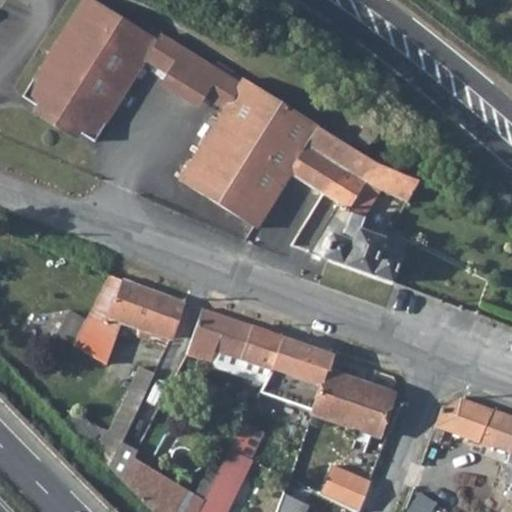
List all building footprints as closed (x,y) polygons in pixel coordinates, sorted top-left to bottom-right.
[(146,59),(160,68),(174,42),(161,34),(158,39),(96,0),(82,0),(23,95),(38,104),(43,108),(39,115),(55,125),(59,118),(82,132),(95,141),(146,59)] [(242,85),(174,42),(160,68),(167,73),(206,97),(227,110),(182,181),(254,226),(288,173),(323,194),(352,148),(349,146),(317,126),(245,81),(242,85)] [(206,97),(167,73),(161,83),(199,107),(206,97)] [(33,111),(39,115),(43,108),(38,104),(33,111)] [(82,132),(59,118),(55,125),(77,139),(82,132)] [(382,128),(371,120),(354,141),(365,149),(382,128)] [(409,145),(398,172),(419,181),(421,182),(430,161),(409,145)] [(362,155),(352,148),(323,194),(338,204),(308,253),(312,254),(391,282),(401,255),(380,247),(384,238),(359,229),(364,217),(347,211),(365,181),(381,189),(407,202),(419,181),(398,172),(376,163),(362,155)] [(381,189),(365,181),(347,211),(364,217),(381,189)] [(186,299),(125,277),(109,270),(75,334),(107,348),(120,317),(173,336),(186,299)] [(217,346),(272,366),(286,334),(204,306),(188,350),(212,358),(217,346)] [(319,381),(310,408),(380,434),(395,391),(327,367),(326,348),(286,334),(272,366),(264,381),(260,390),(282,398),(292,372),(319,381)] [(272,366),(217,346),(212,358),(220,366),(264,381),(272,366)] [(114,431),(132,439),(160,376),(142,368),(114,431)] [(282,398),(310,408),(319,381),(292,372),(282,398)] [(445,407),(438,427),(511,453),(511,488),(511,490),(511,491),(511,414),(466,398),(445,407)] [(266,430),(245,419),(242,426),(239,431),(262,439),(266,430)] [(254,456),(262,439),(239,431),(233,443),(219,471),(208,493),(198,511),(229,511),(256,458),(254,456)] [(226,439),(212,468),(219,471),(233,443),(226,439)] [(136,461),(188,511),(198,511),(208,493),(142,452),(136,461)] [(167,511),(188,511),(136,461),(129,473),(167,511)] [(421,491),(410,511),(432,511),(438,500),(421,491)] [(305,511),(309,506),(285,493),(276,511),(305,511)]
